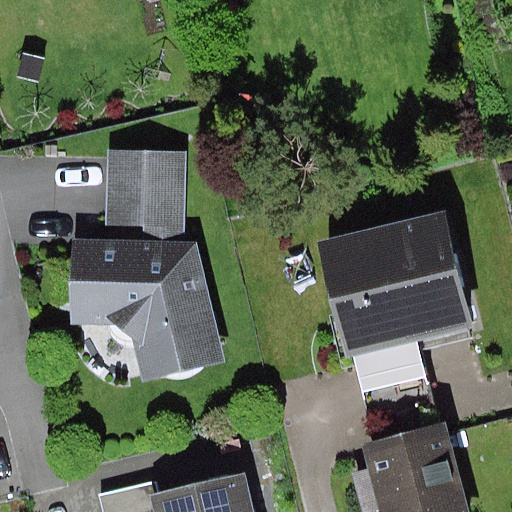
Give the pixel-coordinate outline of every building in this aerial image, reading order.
[(121,245),(103,248),(91,325),(164,321),(172,390),(243,382),(221,248),(197,249),(200,162),(123,158),(121,245)] [(483,218),(361,247),(389,364),(511,336),(483,218)] [(501,511),(484,430),(399,447),(412,511),(501,511)] [(15,511),(2,455),(0,455),(0,511),(15,511)] [(282,511),(278,483),(182,501),(183,511),(282,511)]
